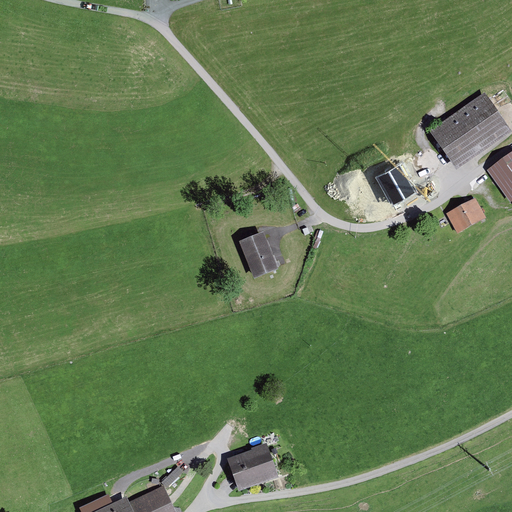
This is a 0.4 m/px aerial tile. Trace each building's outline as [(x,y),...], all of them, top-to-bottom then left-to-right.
[(484,94),(430,132),(457,171),(511,133),(484,94)] [(511,152),(487,170),(510,203),(511,200),(511,152)] [(400,166),(379,178),(394,205),(415,193),(400,166)] [(476,199),(447,214),(458,234),(486,218),(476,199)] [(264,234),(240,243),(254,280),(278,271),(264,234)] [(266,445),(227,460),(239,493),(278,478),(266,445)] [(179,467),(162,483),(167,489),(184,473),(179,467)] [(129,504),(127,498),(113,505),(98,511),(174,511),(163,487),(129,504)] [(79,510),(79,511),(98,511),(113,505),(109,495),(79,510)]
